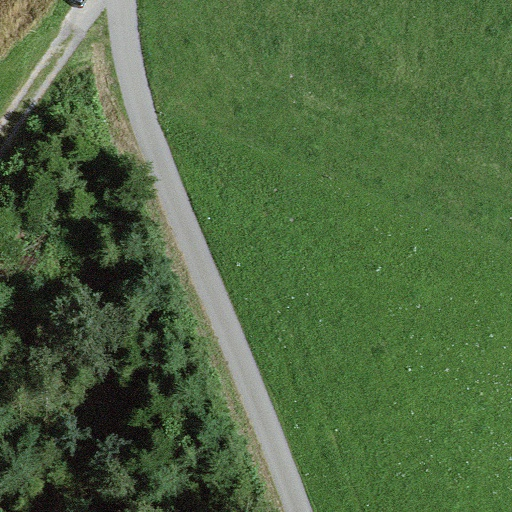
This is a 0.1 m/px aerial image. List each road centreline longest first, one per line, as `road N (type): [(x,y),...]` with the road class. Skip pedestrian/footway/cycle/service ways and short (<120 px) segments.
road 1 (track): [(296,511),(174,204),(122,41),(119,0)]
road 2 (track): [(88,0),(0,141)]
